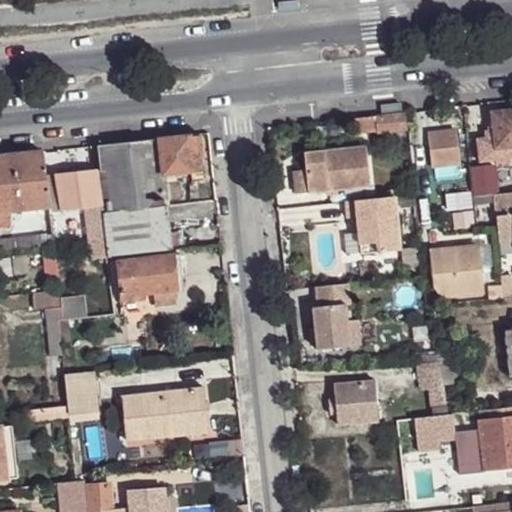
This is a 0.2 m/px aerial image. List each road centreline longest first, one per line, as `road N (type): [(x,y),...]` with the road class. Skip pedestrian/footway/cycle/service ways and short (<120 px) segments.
road 1 (residential): [(229,90),(280,511)]
road 2 (secondary): [(511,4),(224,38)]
road 3 (secondary): [(229,90),(511,58)]
road 4 (secondary): [(0,112),(229,90)]
road 5 (secondary): [(224,38),(0,65)]
